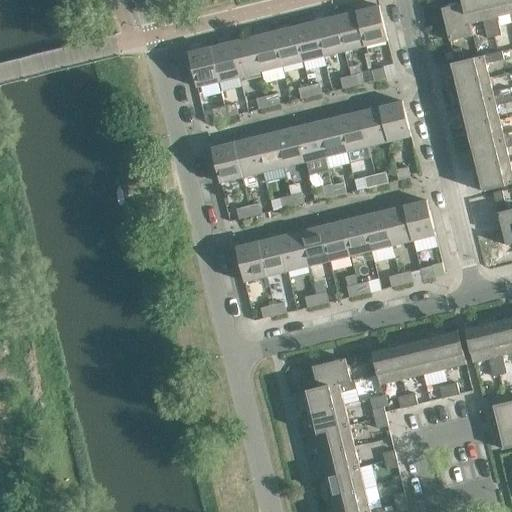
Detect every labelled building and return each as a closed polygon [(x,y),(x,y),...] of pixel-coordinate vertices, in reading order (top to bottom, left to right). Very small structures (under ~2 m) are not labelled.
[(494,37),(484,0),(461,0),(462,4),(468,25),(470,25),(483,22),(487,39),(494,37)] [(484,0),(494,37),(501,36),(497,18),(511,15),(507,0),(484,0)] [(468,25),(462,4),(442,9),(450,42),(473,36),(470,25),(468,25)] [(379,6),(358,12),(366,47),(388,41),(379,6)] [(366,47),(358,12),(337,17),(345,52),(366,47)] [(345,52),(337,17),(316,22),(324,57),(345,52)] [(324,57),(316,22),(295,27),(303,62),(324,57)] [(303,62),(295,27),(274,32),(282,67),(303,62)] [(282,67),(274,32),(253,37),(261,73),(282,67)] [(261,73),(253,37),(232,42),(240,78),(261,73)] [(240,78),(232,42),(211,48),(219,83),(240,78)] [(59,48),(65,72),(68,73),(70,71),(64,47),(61,46),(59,48)] [(219,83),(211,48),(189,53),(198,88),(219,83)] [(454,59),(463,57),(461,49),(452,51),(454,59)] [(502,53),(478,58),(451,64),(453,71),(449,72),(453,87),(490,78),(486,64),(504,59),(502,53)] [(17,57),(23,82),(25,82),(27,80),(22,57),(19,55),(17,57)] [(372,71),(375,82),(387,79),(384,68),(372,71)] [(362,73),(351,76),(354,87),(364,84),(362,73)] [(354,87),(351,76),(340,79),(343,89),(354,87)] [(493,92),(490,78),(453,87),(457,102),(460,101),(462,107),(511,94),(511,93),(511,88),(493,92)] [(320,84),(309,86),(312,97),(322,94),(320,84)] [(312,97),(309,86),(298,89),(301,100),(312,97)] [(278,94),(267,97),(270,107),(281,105),(278,94)] [(511,102),(511,94),(462,107),(463,113),(460,114),(463,129),(500,120),(496,106),(511,102)] [(270,107),(267,97),(256,99),(259,110),(270,107)] [(411,137),(403,102),(381,107),(389,142),(411,137)] [(236,104),(225,107),(228,118),(239,115),(236,104)] [(228,118),(225,107),(213,110),(215,121),(228,118)] [(389,142),(381,107),(360,112),(368,147),(389,142)] [(368,147),(360,112),(339,117),(348,152),(368,147)] [(348,152),(339,117),(318,122),(327,158),(348,152)] [(511,132),(503,134),(500,120),(463,129),(467,144),(471,143),(472,149),(511,139),(511,132)] [(327,158),(318,122),(297,128),(306,163),(327,158)] [(306,163),(297,128),(276,133),(285,168),(306,163)] [(285,168),(276,133),(255,138),(264,173),(285,168)] [(264,173),(255,138),(234,143),(243,178),(264,173)] [(511,146),(511,139),(472,149),(474,155),(470,156),(474,171),(510,162),(507,148),(511,146)] [(243,178),(234,143),(212,148),(221,183),(243,178)] [(511,169),(510,162),(474,171),(477,186),(481,185),(483,192),(511,184),(511,169)] [(396,170),(399,181),(411,178),(408,167),(396,170)] [(386,173),(375,175),(378,186),(389,183),(386,173)] [(378,186),(375,175),(365,178),(367,189),(378,186)] [(344,183),(333,185),(336,196),(347,194),(344,183)] [(336,196),(333,185),(323,188),(325,199),(336,196)] [(502,192),(493,194),(495,202),(504,200),(502,192)] [(302,193),(291,196),(294,206),(305,204),(302,193)] [(294,206),(291,196),(281,198),(283,209),(294,206)] [(436,236),(427,201),(405,206),(414,241),(436,236)] [(260,203),(249,206),(252,217),(263,214),(260,203)] [(252,217),(249,206),(237,209),(239,220),(252,217)] [(414,241),(405,206),(384,211),(393,246),(414,241)] [(506,246),(511,244),(511,209),(498,213),(506,246)] [(393,246),(384,211),(363,216),(372,252),(393,246)] [(372,252),(363,216),(342,222),(351,257),(372,252)] [(351,257),(342,222),(321,227),(330,262),(351,257)] [(330,262),(321,227),(300,232),(309,267),(330,262)] [(309,267),(300,232),(279,237),(288,272),(309,267)] [(288,272),(279,237),(258,242),(267,277),(288,272)] [(267,277),(258,242),(237,247),(245,283),(267,277)] [(421,269),(423,280),(435,277),(433,266),(421,269)] [(410,272),(400,274),(402,285),(413,282),(410,272)] [(402,285),(400,274),(389,277),(392,288),(402,285)] [(368,282),(358,285),(360,295),(371,293),(368,282)] [(360,295),(358,285),(347,287),(350,298),(360,295)] [(326,292),(316,295),(318,306),(329,303),(326,292)] [(318,306),(316,295),(305,298),(308,308),(318,306)] [(284,303),(274,305),(276,316),(287,313),(284,303)] [(276,316),(274,305),(261,308),(264,319),(276,316)] [(496,322),(495,317),(485,319),(499,375),(506,374),(502,356),(511,353),(511,336),(508,319),(496,322)] [(499,375),(485,319),(476,321),(477,327),(465,330),(473,363),(488,359),(492,377),(499,375)] [(445,335),(444,329),(434,331),(444,370),(466,364),(458,332),(445,335)] [(444,370),(434,331),(425,334),(426,340),(415,342),(423,375),(444,370)] [(403,345),(401,339),(392,342),(402,380),(423,375),(415,342),(403,345)] [(402,380),(392,342),(383,344),(384,350),(372,353),(380,386),(402,380)] [(360,355),(362,364),(370,362),(368,353),(360,355)] [(313,367),(318,388),(351,380),(346,359),(313,367)] [(351,380),(318,388),(306,391),(308,398),(304,399),(308,414),(344,405),(341,393),(356,389),(354,380),(351,381),(351,380)] [(456,384),(448,386),(450,397),(459,395),(456,384)] [(450,397),(448,386),(439,388),(442,399),(450,397)] [(414,394),(406,396),(408,407),(417,405),(414,394)] [(408,407),(406,396),(397,398),(400,409),(408,407)] [(511,401),(493,406),(495,413),(491,414),(495,429),(511,424),(511,401)] [(349,426),(344,405),(308,414),(312,429),(315,428),(317,434),(349,426)] [(372,411),(375,420),(385,417),(383,408),(372,411)] [(388,426),(385,417),(375,420),(377,429),(388,426)] [(511,424),(495,429),(498,444),(502,443),(504,450),(511,448),(511,424)] [(354,447),(349,426),(317,434),(318,440),(315,441),(318,456),(354,447)] [(360,468),(354,447),(318,456),(322,471),(326,470),(327,476),(360,468)] [(396,460),(394,451),(383,454),(385,462),(396,460)] [(398,468),(396,460),(385,462),(387,471),(398,468)] [(365,490),(360,468),(327,476),(329,482),(325,483),(329,498),(365,490)] [(364,511),(370,511),(365,490),(329,498),(332,511),(364,511)] [(406,502),(404,492),(393,495),(395,505),(406,502)] [(405,511),(409,511),(406,502),(395,505),(397,511),(405,511)]
